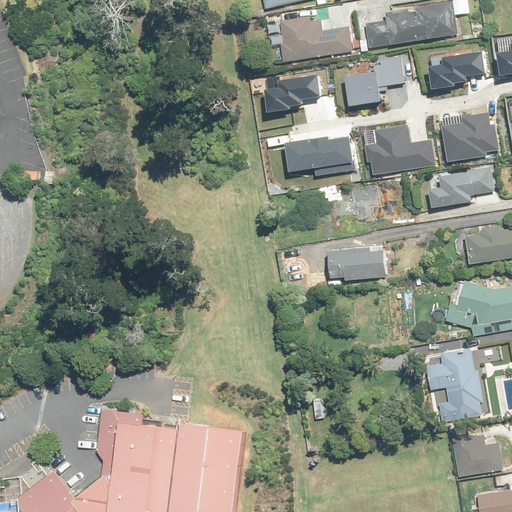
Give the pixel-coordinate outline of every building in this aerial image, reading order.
[(265,0),(267,9),(308,0),(265,0)] [(388,20),(367,24),(371,48),(460,34),(455,4),(387,15),(388,20)] [(311,17),(282,21),(285,44),(282,44),(284,63),(355,54),(352,28),(324,31),(322,20),(312,22),(311,17)] [(494,173),(444,177),(444,188),(431,189),(433,207),(473,203),(472,193),(495,191),(494,173)] [(511,229),(505,231),(499,226),(485,229),(481,234),(468,236),(472,263),(511,257),(511,229)] [(347,280),(387,277),(385,252),(371,253),(371,250),(331,253),(333,277),(347,276),(347,280)] [(511,287),(498,290),(467,282),(460,307),(451,305),(448,321),(473,327),(475,336),(511,327),(511,287)] [(443,419),(482,413),(480,402),(484,401),(480,371),(475,372),(472,350),(443,354),(445,365),(429,368),(433,391),(448,388),(451,403),(441,404),(443,419)] [(236,511),(246,432),(214,429),(183,425),(183,430),(144,426),(145,415),(104,410),(98,452),(106,461),(104,478),(77,499),(75,497),(55,471),(50,475),(38,485),(19,499),(20,511),(236,511)] [(484,436),(470,438),(469,431),(454,433),(461,477),(504,470),(500,443),(486,445),(484,436)] [(511,511),(511,490),(479,496),(481,510),(474,511),(473,511),(511,511)]
